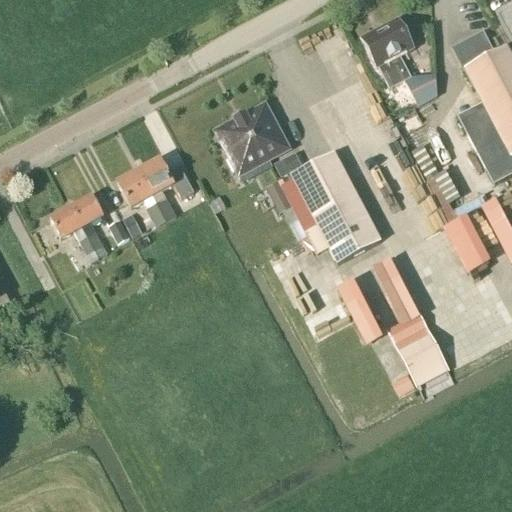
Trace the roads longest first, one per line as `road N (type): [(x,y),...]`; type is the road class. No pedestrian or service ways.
road 1 (tertiary): [(171,77),(0,171)]
road 2 (tertiary): [(171,77),(316,0)]
